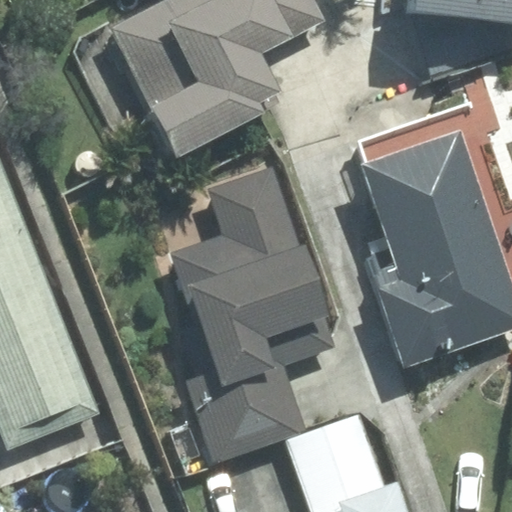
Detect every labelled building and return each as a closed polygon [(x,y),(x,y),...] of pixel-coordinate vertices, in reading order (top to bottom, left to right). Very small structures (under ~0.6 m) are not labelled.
[(329,23),(316,0),(167,0),(107,31),(177,164),(261,120),(256,110),(281,98),(260,59),(329,23)] [(511,0),(415,0),(415,19),(511,28),(511,0)] [(511,334),(511,276),(455,136),(359,175),(401,278),(365,293),(401,380),(511,334)] [(339,349),(271,164),(200,190),(218,238),(167,257),(192,433),(208,475),(310,437),(284,369),(339,349)] [(104,423),(0,172),(0,448),(5,461),(104,423)] [(359,422),(286,449),(310,511),(406,511),(397,484),(383,489),(359,422)]
